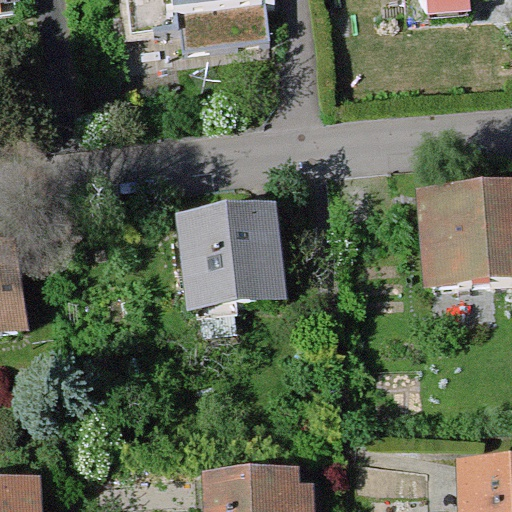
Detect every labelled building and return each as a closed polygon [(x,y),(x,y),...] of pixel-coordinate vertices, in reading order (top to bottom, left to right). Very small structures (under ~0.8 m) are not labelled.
[(511,179),(425,194),(440,277),(511,265),(511,179)] [(272,200),(174,213),(185,299),(283,287),(272,200)] [(11,229),(0,231),(0,323),(28,318),(11,229)] [(511,511),(511,457),(459,459),(460,511),(511,511)] [(299,511),(300,476),(199,475),(198,511),(299,511)] [(38,511),(37,477),(0,478),(0,511),(38,511)]
